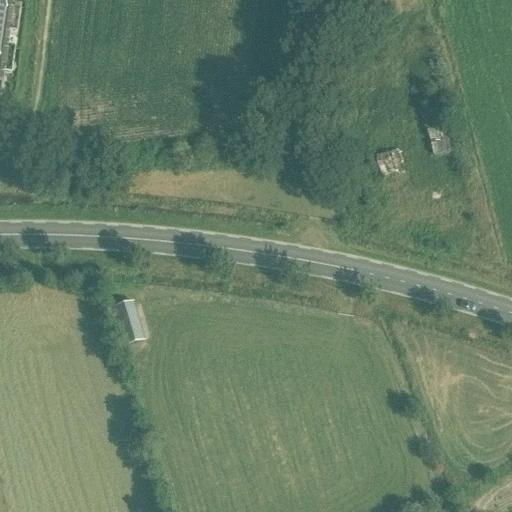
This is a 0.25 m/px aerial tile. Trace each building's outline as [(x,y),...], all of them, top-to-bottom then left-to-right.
[(0,0),(0,89),(12,0),(0,0)] [(408,82),(417,105),(432,100),(424,76),(408,82)] [(421,122),(429,147),(450,140),(443,116),(421,122)] [(259,130),(255,151),(289,156),(292,135),(259,130)] [(368,148),(375,171),(392,166),(386,143),(368,148)]
